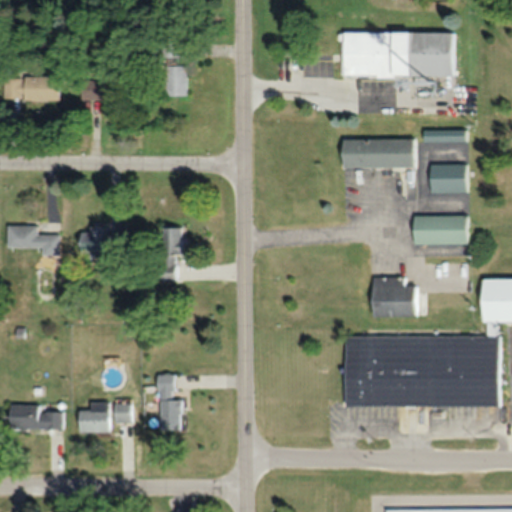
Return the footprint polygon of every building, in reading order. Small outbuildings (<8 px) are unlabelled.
[(340,75),(452,75),(452,31),(340,31),(340,75)] [(163,95),(185,95),(185,62),(179,62),(179,40),(163,40),(163,95)] [(59,99),(59,76),(5,76),(5,99),(59,99)] [(81,77),(81,98),(128,98),(128,77),(81,77)] [(415,138),(341,138),(341,166),(415,166),(415,138)] [(429,191),(464,191),(464,163),(429,163),(429,191)] [(465,214),(412,214),(412,242),(465,242),(465,214)] [(7,247),(41,247),(41,254),(60,254),(60,233),(37,233),(37,224),(7,224),(7,247)] [(108,226),(89,226),(89,231),(79,231),(79,252),(123,253),(123,234),(108,233),(108,226)] [(161,281),(177,281),(177,254),(182,254),(182,227),(162,227),(161,281)] [(416,284),(404,284),(404,276),(371,276),(371,315),(416,315),(416,284)] [(345,405),(498,406),(499,335),(493,335),(493,321),(511,321),(511,277),(480,277),(480,321),(486,321),(486,335),(345,335),(345,405)] [(158,430),(180,430),(180,397),(176,397),(176,373),(158,373),(158,430)] [(89,401),(89,409),(79,409),(79,431),(111,431),(111,401),(89,401)] [(114,421),(133,421),(133,401),(114,401),(114,421)] [(64,429),(64,411),(42,411),(42,404),(10,404),(10,429),(64,429)]
